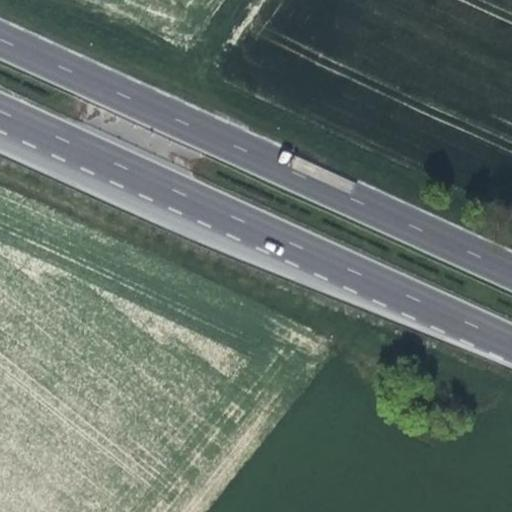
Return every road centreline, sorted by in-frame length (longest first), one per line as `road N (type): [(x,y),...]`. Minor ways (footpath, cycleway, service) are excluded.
road 1 (primary): [(511,272),(0,40)]
road 2 (primary): [(0,111),(500,338)]
road 3 (unclassified): [(0,142),(335,289),(500,338)]
